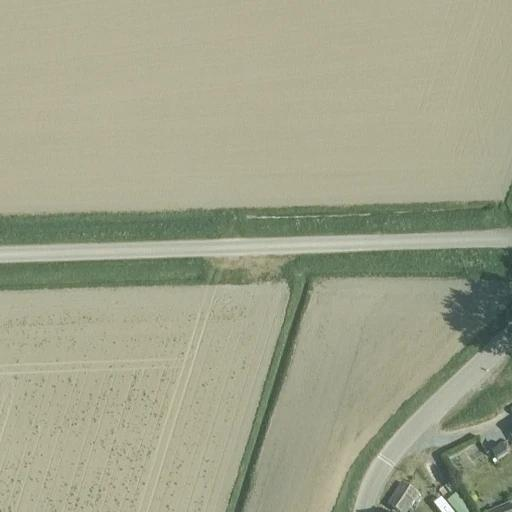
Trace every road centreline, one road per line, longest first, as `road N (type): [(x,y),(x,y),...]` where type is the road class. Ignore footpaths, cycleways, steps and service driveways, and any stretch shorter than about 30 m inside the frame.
road 1 (unclassified): [(0,255),(511,239)]
road 2 (tertiary): [(362,511),(388,457),(511,332)]
